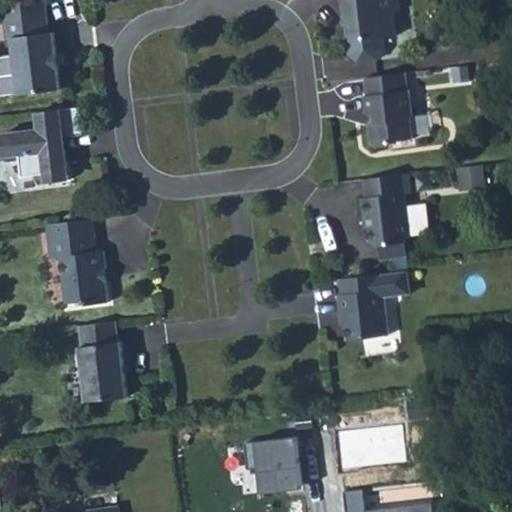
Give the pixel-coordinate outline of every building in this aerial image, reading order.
[(13,38),(20,94),(62,89),(54,31),(49,32),(44,0),(29,0),(2,4),(7,39),(13,38)] [(344,0),(347,22),(352,21),(354,39),(349,39),(350,53),(359,61),(379,57),(386,49),(384,37),(397,35),(395,11),(401,11),(399,0),(344,0)] [(471,64),(452,67),(454,84),(473,81),(471,64)] [(407,72),(367,77),(369,95),(366,95),(368,112),(372,112),(373,123),(371,123),(374,144),(378,147),(390,145),(394,141),(415,138),(412,115),(414,115),(411,89),(409,89),(407,72)] [(39,129),(2,134),(5,157),(22,155),(24,176),(46,173),(47,182),(70,179),(67,149),(61,150),(59,130),(83,127),(80,107),(38,112),(39,129)] [(59,130),(61,150),(67,149),(65,136),(84,133),(83,127),(59,130)] [(484,165),(459,168),(462,186),(486,183),(484,165)] [(409,172),(365,178),(367,197),(363,198),(367,227),(371,227),(373,241),(379,245),(406,241),(411,236),(405,193),(412,193),(409,172)] [(94,218),(47,224),(52,258),(61,257),(68,303),(86,301),(89,303),(109,302),(107,284),(105,282),(104,271),(108,270),(106,250),(99,251),(94,218)] [(406,241),(379,245),(380,260),(408,256),(406,241)] [(408,270),(342,278),(344,293),(340,294),(342,312),(346,311),(350,339),(390,334),(385,297),(411,294),(408,270)] [(117,321),(80,325),(83,346),(80,346),(87,401),(129,396),(123,341),(120,342),(117,321)] [(403,399),(405,419),(435,415),(432,394),(403,399)] [(405,425),(339,429),(342,469),(407,465),(405,425)] [(259,492),(304,486),(297,435),(244,442),(248,471),(256,469),(259,492)] [(432,511),(432,504),(369,510),(367,487),(343,489),(345,511),(432,511)]
